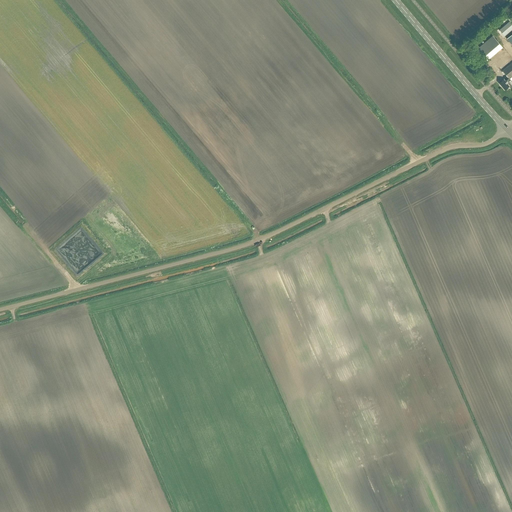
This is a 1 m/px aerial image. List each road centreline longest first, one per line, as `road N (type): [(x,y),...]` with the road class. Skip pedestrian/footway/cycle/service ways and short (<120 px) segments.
road 1 (unclassified): [(0,309),(240,246),(439,150),(486,143),(506,128)]
road 2 (primary): [(506,128),(395,0)]
